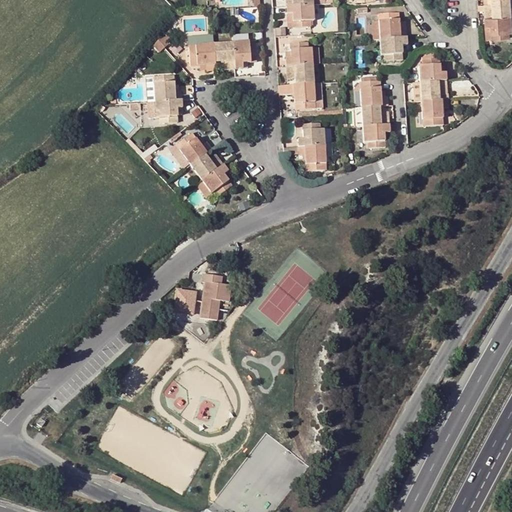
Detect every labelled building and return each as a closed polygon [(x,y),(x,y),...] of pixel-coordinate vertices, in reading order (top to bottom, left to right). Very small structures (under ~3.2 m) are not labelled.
[(485,13),(485,17),(511,15),(511,2),(510,0),(492,0),(493,3),(489,4),(484,4),(485,9),(485,13)] [(313,12),(312,5),(296,6),(286,7),(286,13),(292,13),(293,27),(310,26),(309,21),(313,21),(313,12)] [(378,22),(379,39),(405,37),(405,28),(398,28),(398,22),(397,13),(377,14),(378,21),(378,22)] [(511,15),(485,17),(485,24),(491,25),(492,38),(509,37),(509,32),(511,30),(511,24),(511,22),(511,15)] [(176,18),(173,16),(159,33),(162,36),(176,18)] [(162,36),(157,41),(164,48),(169,44),(162,36)] [(405,37),(379,39),(380,55),(383,55),(384,61),(402,59),(401,46),(406,45),(405,37)] [(164,48),(157,41),(153,45),(159,52),(164,48)] [(248,42),(232,43),(234,69),(242,69),(241,63),(255,62),(254,45),(248,46),(248,42)] [(217,44),(213,44),(214,63),(220,62),(221,70),(234,69),(232,43),(217,44)] [(284,58),(285,68),(311,66),(311,63),(310,49),(307,49),(306,43),(289,44),(290,57),(286,58),(284,58)] [(214,63),(213,44),(189,46),(188,46),(190,66),(200,65),(205,65),(206,71),(214,70),(214,63)] [(319,48),(310,49),(311,63),(311,66),(320,65),(319,48)] [(418,67),(419,82),(445,80),(445,73),(440,74),(439,59),(422,60),(422,67),(418,67)] [(245,64),(245,72),(258,71),(258,63),(245,64)] [(287,86),(312,84),(312,82),(311,66),(285,68),(286,79),(294,78),(294,85),(287,86)] [(168,101),(181,100),(180,91),(179,91),(173,91),(173,85),(173,76),(153,78),(154,102),(168,101)] [(419,82),(421,101),(438,100),(438,94),(446,93),(445,80),(419,82)] [(380,92),(379,82),(360,83),(361,108),(379,107),(383,107),(387,106),(386,97),(385,97),(380,97),(380,92)] [(419,82),(413,83),(414,102),(421,101),(419,82)] [(312,84),(287,86),(287,94),(293,94),(295,110),(314,108),(312,84)] [(312,84),(314,108),(323,108),(321,87),(321,84),(319,84),(312,84)] [(287,86),(278,87),(279,94),(287,94),(287,86)] [(154,102),(154,93),(146,93),(147,102),(148,102),(154,102)] [(181,108),(181,100),(168,101),(154,102),(155,118),(159,117),(159,123),(176,122),(176,108),(181,108)] [(438,100),(421,101),(422,111),(423,126),(442,124),(441,109),(448,109),(446,100),(438,100)] [(379,107),(361,108),(362,116),(362,127),(365,127),(388,125),(387,112),(384,112),(379,112),(379,107)] [(297,139),(297,148),(324,146),(323,130),(319,130),(319,123),(301,125),(301,138),(297,139)] [(365,127),(362,127),(363,142),(367,142),(367,148),(384,147),(383,133),(388,132),(388,125),(365,127)] [(330,130),(323,130),(324,146),(331,146),(330,130)] [(205,154),(211,150),(206,143),(205,144),(201,146),(197,141),(191,134),(175,146),(187,162),(190,165),(205,154)] [(128,138),(125,141),(130,146),(136,152),(143,159),(146,157),(157,149),(154,144),(143,152),(128,138)] [(205,144),(201,138),(197,141),(201,146),(205,144)] [(187,162),(175,146),(169,151),(181,166),(187,162)] [(324,146),(297,148),(297,156),(299,156),(304,155),(304,161),(305,171),(325,170),(324,162),(324,146)] [(324,162),(333,161),(333,146),(331,146),(324,146),(324,162)] [(297,148),(284,149),(284,157),(297,156),(297,148)] [(205,154),(190,165),(198,177),(201,180),(212,172),(222,164),(215,155),(208,160),(205,154)] [(212,172),(201,180),(211,193),(213,191),(217,196),(231,185),(227,180),(223,174),(227,171),(222,164),(212,172)] [(232,176),(227,171),(223,174),(227,180),(232,176)] [(206,196),(211,193),(201,180),(197,184),(206,196)] [(222,280),(202,276),(201,285),(203,285),(198,320),(215,323),(218,303),(227,304),(230,289),(221,287),(222,280)] [(194,295),(176,292),(172,314),(191,318),(194,295)] [(114,474),(112,478),(122,482),(123,478),(114,474)]
